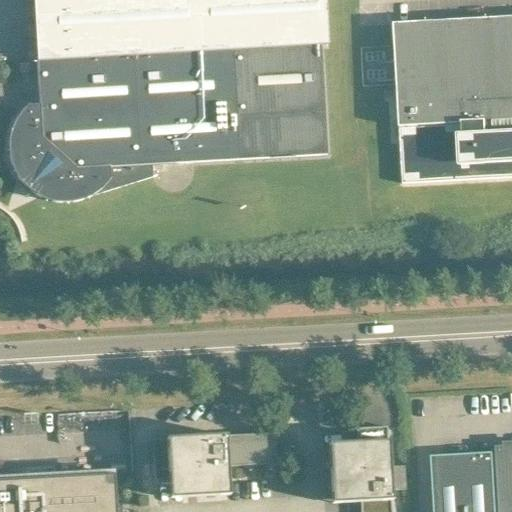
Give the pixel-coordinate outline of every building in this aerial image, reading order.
[(511,17),(394,24),(400,130),(400,138),(403,184),(511,177),(511,17)] [(327,155),(320,46),(36,62),(39,105),(29,106),(28,105),(25,108),(22,111),(20,114),(17,117),(15,121),(13,125),(12,128),(10,132),(9,136),(9,140),(8,144),(8,149),(9,153),(9,157),(10,161),(11,165),(12,169),(14,172),(16,176),(18,179),(21,183),(24,186),(20,189),(27,196),(31,192),(34,194),(37,196),(41,198),(44,200),(48,201),(52,202),(56,203),(60,203),(64,203),(68,203),(72,203),(76,202),(80,201),(83,199),(87,198),(157,176),(157,175),(152,176),(151,165),(327,155)] [(357,443),(328,444),(331,504),(360,502),(360,511),(391,511),(391,501),(392,501),(388,441),(387,441),(387,427),(348,429),(348,430),(356,430),(357,443)] [(271,464),(269,435),(274,435),(274,433),(226,436),(226,435),(166,439),(166,440),(152,440),(154,479),(156,479),(155,471),(168,470),(170,499),(229,496),(228,467),(271,464)] [(511,511),(511,445),(503,446),(496,447),(496,453),(499,511),(511,511)] [(499,511),(496,453),(431,457),(434,511),(499,511)] [(114,511),(113,475),(0,481),(0,511),(114,511)]
